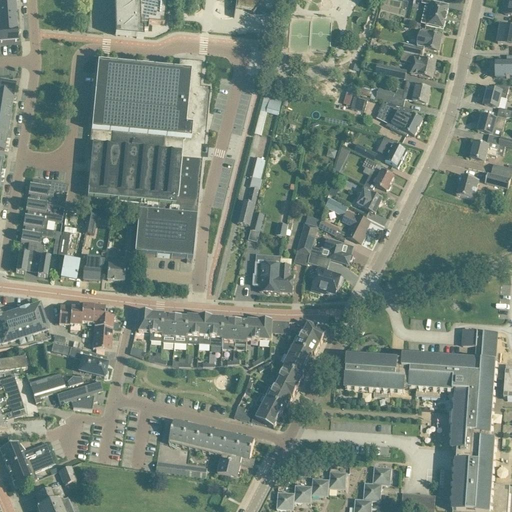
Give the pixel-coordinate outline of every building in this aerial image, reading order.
[(0,0),(0,10),(15,10),(14,0),(0,0)] [(113,0),(115,37),(143,40),(143,39),(143,30),(148,30),(148,25),(164,26),(166,0),(113,0)] [(236,0),(235,9),(255,12),(256,12),(264,0),(236,0)] [(443,28),(445,20),(446,21),(447,15),(446,15),(448,7),(431,3),(429,2),(427,12),(425,11),(423,23),(443,28)] [(0,21),(16,20),(15,10),(0,10),(0,21)] [(0,32),(17,31),(16,20),(0,21),(0,32)] [(511,29),(501,27),(498,45),(511,47),(511,29)] [(17,31),(0,32),(0,43),(17,42),(17,31)] [(438,54),(442,38),(421,34),(418,48),(405,45),(403,54),(422,58),(424,50),(426,50),(438,54)] [(422,62),(415,60),(415,58),(402,55),(401,62),(413,65),(411,75),(419,77),(432,81),(436,64),(422,61),(422,62)] [(495,68),(495,72),(496,72),(496,79),(511,79),(511,57),(507,58),(507,62),(501,62),(501,64),(497,64),(497,68),(495,68)] [(89,191),(87,207),(138,212),(134,256),(187,261),(186,264),(191,265),(191,261),(192,261),(202,157),(203,157),(209,89),(199,88),(202,63),(179,61),(178,71),(97,64),(91,131),(90,131),(89,145),(92,146),(88,191),(89,191)] [(376,66),(374,75),(404,81),(406,72),(376,66)] [(370,100),(384,104),(391,106),(392,106),(403,109),(403,108),(405,101),(427,106),(430,91),(417,88),(418,85),(407,82),(403,98),(379,91),(379,92),(377,91),(376,91),(375,91),(374,91),(373,91),(373,92),(358,88),(357,94),(371,98),(370,100)] [(0,83),(0,96),(13,99),(15,86),(0,83)] [(348,88),(344,105),(349,106),(354,90),(348,88)] [(506,101),(509,88),(496,88),(495,93),(488,91),(485,107),(498,110),(500,99),(506,101)] [(278,118),(283,100),(271,98),(272,93),(267,92),(261,112),(255,135),(260,137),(266,114),(278,118)] [(0,110),(11,112),(13,99),(0,96),(0,110)] [(359,98),(355,96),(352,109),(351,111),(365,114),(368,102),(359,99),(359,98)] [(391,120),(394,121),(390,130),(407,139),(409,135),(415,138),(423,122),(411,116),(413,112),(402,109),(403,109),(392,106),(391,106),(384,104),(379,115),(390,121),(391,120)] [(0,110),(0,123),(9,125),(11,112),(0,110)] [(511,113),(509,112),(499,110),(498,117),(511,119),(511,113)] [(511,119),(498,117),(496,122),(482,118),(478,133),(490,136),(488,144),(490,145),(499,147),(506,149),(511,150),(511,141),(493,137),(495,130),(503,132),(506,120),(511,120),(511,119)] [(0,137),(6,138),(9,125),(0,123),(0,137)] [(381,147),(380,147),(384,149),(381,155),(388,158),(385,164),(389,166),(398,170),(407,153),(398,149),(396,148),(398,144),(384,140),(381,147)] [(496,159),(499,147),(490,145),(489,148),(475,145),(471,160),(485,164),(487,156),(496,159)] [(360,147),(356,154),(363,158),(367,151),(360,147)] [(260,181),(265,161),(255,159),(250,178),(252,179),(260,181)] [(339,160),(335,171),(339,173),(345,163),(339,160)] [(370,178),(371,175),(379,180),(375,187),(378,189),(387,193),(387,192),(389,192),(391,188),(390,187),(394,179),(383,173),(385,169),(375,165),(367,160),(363,169),(366,170),(363,175),(370,178)] [(508,171),(494,167),(492,174),(511,179),(511,167),(509,167),(508,171)] [(508,191),(511,181),(487,175),(485,185),(508,191)] [(474,202),(476,192),(479,182),(462,178),(457,197),(474,202)] [(252,219),(259,191),(260,191),(263,181),(260,181),(252,179),(249,189),(251,189),(248,204),(244,203),(238,226),(250,228),(252,219)] [(53,200),(54,192),(67,194),(68,187),(42,182),(42,188),(30,187),(28,196),(40,198),(51,200),(53,200)] [(375,216),(382,201),(373,196),(374,193),(365,188),(356,206),(375,216)] [(37,214),(45,215),(47,207),(60,209),(61,202),(51,200),(40,198),(39,204),(29,203),(27,202),(25,212),(27,213),(37,214)] [(325,210),(344,219),(349,209),(330,200),(325,210)] [(63,218),(45,215),(37,214),(36,220),(26,218),(25,218),(23,228),(25,228),(35,230),(46,232),(47,223),(62,225),(63,218)] [(251,232),(260,235),(264,217),(256,215),(251,232)] [(89,216),(85,235),(94,237),(97,217),(89,216)] [(365,236),(371,225),(357,218),(356,221),(347,216),(343,223),(352,228),(347,238),(360,245),(362,246),(366,237),(365,236)] [(319,229),(321,222),(308,218),(305,226),(298,253),(310,256),(318,229),(319,229)] [(344,243),(348,236),(339,231),(322,222),(321,222),(319,229),(335,237),(335,238),(344,243)] [(279,225),(276,237),(285,239),(288,227),(279,225)] [(20,244),(28,245),(36,246),(40,247),(42,238),(54,240),(56,233),(46,232),(35,230),(34,236),(24,234),(22,234),(20,244)] [(133,252),(135,231),(127,230),(125,251),(133,252)] [(63,234),(63,235),(62,234),(59,250),(58,256),(66,258),(70,235),(63,234)] [(328,261),(331,261),(349,267),(350,263),(352,263),(353,258),(341,254),(344,245),(327,240),(324,250),(330,251),(328,261)] [(27,263),(33,264),(36,246),(28,245),(27,255),(19,254),(15,274),(25,275),(26,273),(27,263)] [(36,246),(33,264),(39,265),(38,275),(37,277),(47,279),(50,259),(42,258),(44,248),(40,247),(36,246)] [(328,271),(331,261),(328,261),(311,256),(308,265),(319,268),(312,292),(320,294),(321,292),(335,296),(338,287),(340,287),(343,279),(340,279),(341,278),(324,273),(325,270),(328,271)] [(77,278),(77,276),(80,262),(64,259),(61,279),(75,282),(76,278),(77,278)] [(107,282),(124,283),(124,273),(125,260),(120,259),(120,263),(119,268),(108,268),(108,272),(107,282)] [(280,295),(281,277),(282,266),(281,266),(282,259),(281,259),(281,267),(257,265),(257,262),(256,262),(256,265),(255,277),(254,277),(253,287),(260,288),(260,294),(280,295)] [(98,283),(99,273),(99,267),(92,267),(93,264),(85,263),(83,282),(98,283)] [(293,295),(293,285),(294,278),(289,278),(290,266),(282,266),(281,277),(280,295),(293,295)] [(0,352),(28,349),(27,346),(50,339),(48,333),(40,306),(0,318),(0,352)] [(82,310),(81,325),(92,326),(93,308),(82,307),(82,310)] [(59,326),(70,327),(71,309),(60,308),(59,326)] [(95,326),(104,318),(105,309),(93,308),(92,326),(95,326)] [(71,309),(70,327),(80,328),(81,325),(82,310),(71,309)] [(153,316),(153,315),(140,314),(139,334),(151,335),(153,316)] [(165,318),(165,316),(153,316),(151,335),(151,336),(163,337),(164,318),(165,318)] [(112,330),(113,319),(104,318),(95,326),(94,329),(112,330)] [(162,345),(175,345),(175,340),(176,319),(165,318),(164,318),(163,337),(162,345)] [(199,338),(201,319),(200,319),(188,318),(188,320),(187,338),(188,338),(187,340),(199,341),(200,339),(200,338),(199,338)] [(212,339),(213,320),(213,319),(200,318),(200,319),(201,319),(199,338),(200,338),(200,339),(199,346),(211,347),(212,339)] [(187,346),(187,340),(188,338),(187,338),(188,320),(176,319),(175,340),(175,345),(187,346)] [(224,323),(225,323),(225,321),(213,320),(212,339),(211,347),(211,348),(222,348),(223,341),(224,323)] [(259,343),(259,342),(260,323),(248,322),(248,324),(247,342),(259,343)] [(271,343),(272,335),(273,323),(260,322),(260,323),(259,342),(271,343)] [(222,351),(234,352),(236,323),(225,323),(224,323),(223,341),(222,348),(222,351)] [(247,353),(247,344),(247,342),(248,324),(236,323),(234,352),(247,353)] [(315,329),(309,326),(304,336),(303,337),(320,345),(320,346),(321,346),(327,335),(321,332),(322,330),(316,327),(315,329)] [(94,334),(94,340),(111,341),(112,336),(112,330),(94,329),(94,334)] [(511,367),(506,367),(506,376),(495,375),(498,335),(464,333),(463,348),(476,349),(475,363),(454,361),(403,358),(403,363),(348,359),(345,391),(374,393),(374,399),(389,400),(390,394),(404,395),(404,390),(417,391),(416,398),(446,401),(446,393),(456,394),(455,415),(453,415),(452,429),(454,429),(452,451),(458,452),(457,463),(456,463),(452,511),(508,511),(511,487),(492,485),(495,442),(490,442),(494,379),(505,380),(504,399),(511,400),(511,367)] [(65,346),(66,343),(64,342),(65,339),(54,336),(53,340),(54,340),(54,343),(65,346)] [(315,357),(320,346),(320,345),(303,337),(304,336),(303,336),(297,346),(297,347),(313,355),(313,356),(315,357)] [(111,352),(111,341),(94,340),(93,351),(111,352)] [(297,347),(297,346),(295,345),(290,357),(308,366),(313,356),(313,355),(297,347)] [(104,380),(105,378),(107,377),(107,376),(106,374),(108,365),(95,362),(97,356),(70,350),(69,357),(82,363),(79,373),(104,380)] [(143,361),(144,352),(132,350),(130,356),(143,361)] [(302,377),(302,376),(308,366),(290,357),(284,368),(285,369),(286,368),(302,377)] [(0,383),(14,379),(12,373),(27,371),(25,359),(0,363),(0,383)] [(286,368),(285,369),(280,379),(281,379),(299,388),(304,377),(302,376),(302,377),(286,368)] [(29,385),(35,406),(41,404),(40,400),(56,395),(59,407),(70,403),(73,411),(73,412),(92,414),(93,405),(97,404),(94,396),(103,393),(100,385),(90,388),(90,385),(83,385),(81,380),(73,379),(67,385),(67,386),(64,387),(60,376),(29,385)] [(24,411),(14,379),(0,383),(0,418),(2,418),(24,411)] [(293,400),(299,388),(281,379),(276,390),(293,399),(293,400)] [(293,399),(276,390),(275,390),(269,399),(269,400),(285,408),(285,409),(287,410),(293,399)] [(280,419),(285,409),(285,408),(269,400),(269,399),(262,395),(256,407),(262,410),(280,419)] [(240,422),(246,412),(238,407),(234,420),(240,422)] [(274,430),(280,419),(262,410),(256,407),(252,425),(266,428),(266,426),(274,430)] [(2,418),(0,418),(0,433),(7,431),(4,423),(14,420),(16,420),(18,419),(26,417),(24,411),(2,418)] [(26,433),(46,434),(46,422),(26,422),(26,433)] [(248,469),(255,442),(174,423),(169,446),(170,446),(170,445),(170,443),(243,460),(241,467),(235,465),(236,462),(231,461),(230,464),(222,462),(223,458),(222,458),(218,476),(237,481),(241,467),(248,469)] [(21,452),(18,444),(0,451),(0,452),(3,459),(15,491),(37,482),(34,475),(55,466),(48,448),(23,458),(21,452)] [(206,480),(207,471),(158,464),(157,474),(186,478),(206,480)] [(69,485),(76,483),(74,478),(71,469),(59,473),(62,483),(64,488),(69,485)] [(390,487),(391,481),(392,471),(374,469),(373,486),(382,487),(390,487)] [(346,493),(347,475),(330,474),(330,482),(329,491),(346,493)] [(329,500),(329,491),(330,482),(313,481),(312,489),(312,498),(329,500)] [(382,487),(373,486),(365,485),(363,502),(373,503),(381,504),(382,487)] [(311,506),(312,498),(312,489),(295,488),(295,496),(295,505),(311,506)] [(53,494),(52,491),(35,498),(39,508),(37,509),(37,510),(38,511),(71,511),(67,501),(60,504),(59,502),(62,500),(59,492),(53,494)] [(278,511),(294,511),(295,505),(295,496),(278,495),(277,511),(278,511)] [(434,511),(435,497),(413,496),(412,510),(434,511)] [(371,511),(373,503),(363,502),(355,501),(354,511),(371,511)]
